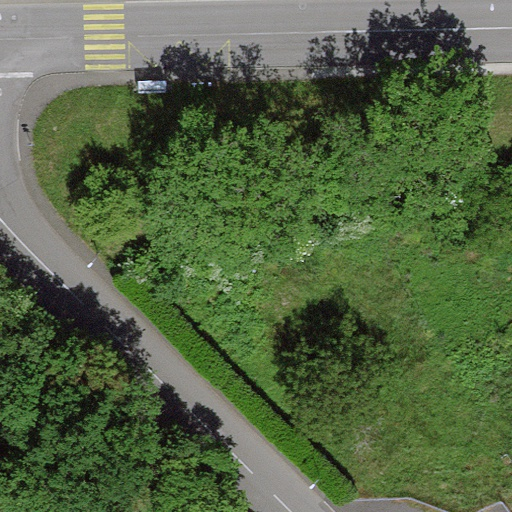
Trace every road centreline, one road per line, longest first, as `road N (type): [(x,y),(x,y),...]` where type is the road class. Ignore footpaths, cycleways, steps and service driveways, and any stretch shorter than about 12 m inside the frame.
road 1 (tertiary): [(0,39),(511,28)]
road 2 (residential): [(297,511),(0,211)]
